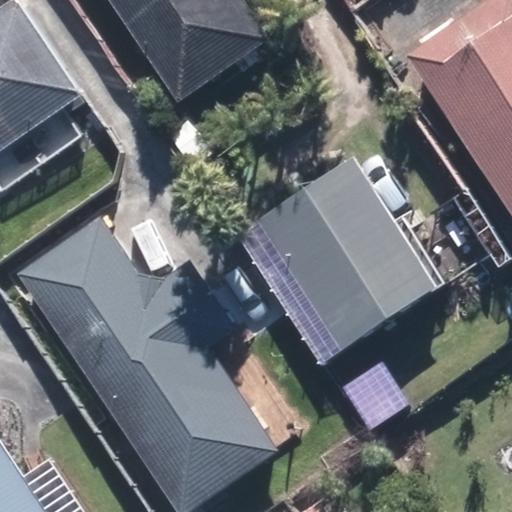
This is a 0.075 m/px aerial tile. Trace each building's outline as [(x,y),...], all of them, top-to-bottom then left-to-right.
[(263,40),(236,0),(103,0),(172,101),(263,40)] [(511,0),(491,0),(401,57),(511,233),(511,0)] [(0,13),(0,148),(76,99),(13,5),(0,13)] [(351,167),(254,226),(334,357),(431,298),(351,167)] [(186,511),(274,453),(206,353),(231,336),(183,264),(142,291),(97,223),(18,276),(177,511),(186,511)] [(0,511),(36,511),(0,456),(0,511)]
